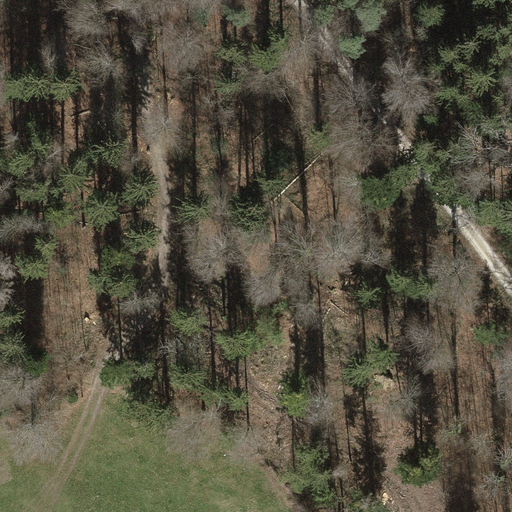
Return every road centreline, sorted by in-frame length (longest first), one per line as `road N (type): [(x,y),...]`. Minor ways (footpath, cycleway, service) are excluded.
road 1 (track): [(102,424),(120,343),(153,309),(168,219),(136,0)]
road 2 (track): [(511,286),(394,136),(302,0)]
